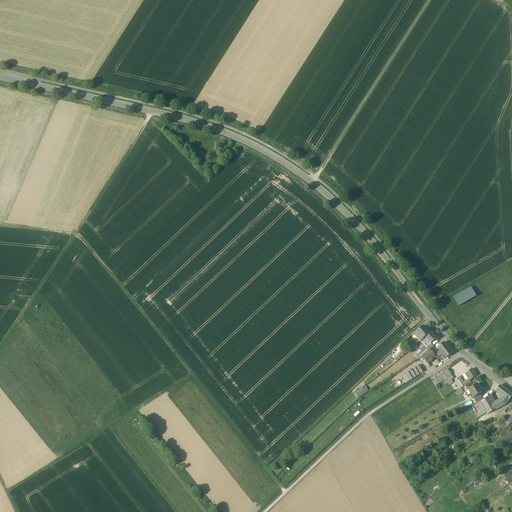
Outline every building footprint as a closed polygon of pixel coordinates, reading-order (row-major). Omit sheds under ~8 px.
[(476,297),(471,288),(454,298),(459,307),(476,297)] [(430,333),(423,326),(416,333),(416,334),(420,338),(422,340),(425,338),(425,337),(430,333)] [(436,339),(431,332),(430,333),(425,337),(425,338),(427,340),(429,342),(431,344),(436,339)] [(408,337),(402,342),(405,345),(411,339),(408,337)] [(425,338),(422,340),(421,341),(426,348),(431,344),(429,342),(428,343),(426,341),(427,340),(425,338)] [(421,341),(410,351),(418,360),(420,357),(429,350),(426,348),(421,341)] [(444,342),(438,347),(440,351),(436,354),(438,357),(443,354),(446,358),(452,353),(444,342)] [(438,347),(432,352),(436,357),(437,359),(438,357),(436,354),(440,351),(438,347)] [(430,350),(422,357),(425,361),(428,364),(436,357),(432,352),(430,350)] [(419,365),(402,376),(406,383),(423,372),(419,365)] [(447,369),(433,378),(435,381),(434,382),(436,386),(444,381),(452,376),(447,369)] [(471,369),(466,373),(470,379),(476,376),(471,369)] [(466,373),(458,378),(459,379),(454,382),(459,389),(471,382),(470,380),(470,379),(466,373)] [(452,376),(444,381),(446,384),(453,379),(452,376)] [(477,384),(468,390),(470,394),(473,398),(479,395),(482,392),(477,384)] [(360,391),(356,394),(358,397),(368,391),(366,387),(363,389),(362,387),(359,389),(360,391)] [(507,390),(507,391),(504,388),(499,393),(504,397),(501,400),(505,405),(511,395),(511,394),(508,391),(507,390)] [(479,395),(473,398),(477,404),(481,401),(481,402),(483,401),(479,395)] [(483,401),(481,402),(486,413),(488,415),(496,410),(493,404),(489,398),(483,401)] [(501,400),(493,404),(496,410),(505,405),(501,400)] [(477,404),(472,407),(475,413),(478,418),(486,413),(481,402),(481,401),(477,404)] [(504,411),(495,416),(499,421),(507,416),(506,414),(504,411)] [(494,494),(496,498),(510,489),(508,485),(494,494)]
